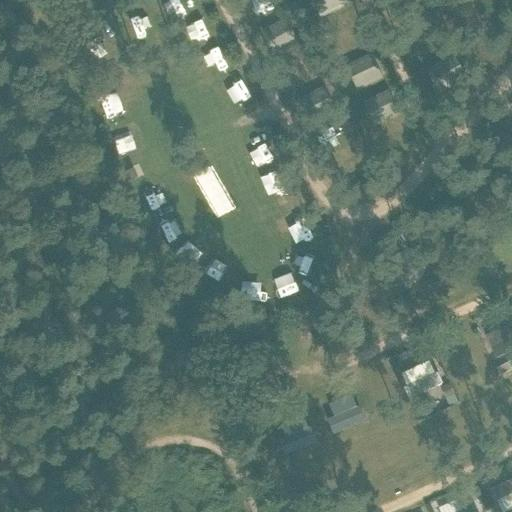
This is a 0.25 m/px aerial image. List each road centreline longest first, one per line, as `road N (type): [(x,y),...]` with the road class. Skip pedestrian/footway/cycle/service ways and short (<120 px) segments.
road 1 (unknown): [(359,251),(224,0)]
road 2 (track): [(250,511),(208,431),(159,426),(76,511)]
road 3 (unknown): [(474,122),(408,0)]
